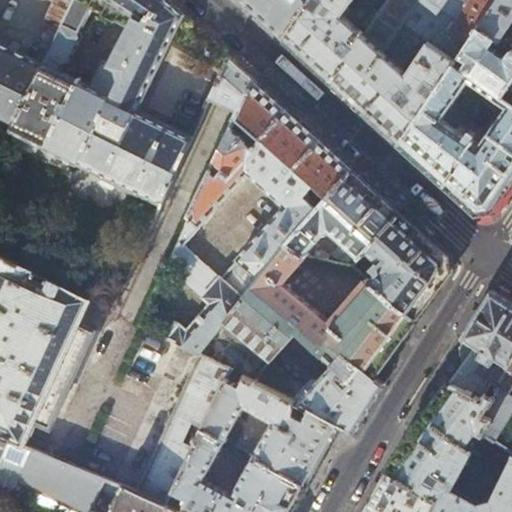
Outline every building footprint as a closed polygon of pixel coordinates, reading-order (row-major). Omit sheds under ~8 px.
[(0,0),(0,113),(9,118),(6,126),(11,128),(43,63),(0,40),(0,0)] [(10,130),(162,203),(192,138),(137,111),(170,43),(223,69),(229,55),(216,43),(206,38),(193,32),(193,33),(191,32),(190,31),(191,28),(191,26),(192,27),(195,23),(169,0),(74,0),(69,12),(59,32),(43,63),(11,128),(10,130)] [(242,0),(252,9),(285,39),(311,0),(242,0)] [(311,0),(285,39),(318,69),(332,81),(365,34),(343,15),(352,0),(311,0)] [(388,0),(365,34),(332,81),(341,90),(352,99),(418,0),(388,0)] [(372,118),(401,144),(456,62),(461,54),(480,26),(498,0),(418,0),(352,99),(372,118)] [(511,0),(498,0),(480,26),(511,48),(511,38),(502,37),(511,22),(511,0)] [(59,32),(69,12),(62,8),(52,28),(59,32)] [(492,211),(511,182),(511,100),(504,95),(511,83),(511,48),(480,26),(461,54),(469,60),(464,67),(456,62),(401,144),(440,179),(444,183),(477,213),(492,211)] [(240,65),(229,55),(223,69),(210,97),(239,112),(255,78),(240,65)] [(163,335),(200,353),(291,241),(354,169),(304,122),(255,78),(239,112),(169,265),(212,304),(188,331),(175,320),(163,335)] [(377,189),(354,169),(291,241),(307,253),(326,231),(326,232),(328,232),(329,232),(331,231),(332,230),(345,241),(334,253),(338,257),(348,259),(348,258),(355,263),(402,212),(377,189)] [(425,233),(402,212),(355,263),(353,266),(366,276),(380,260),(381,261),(381,262),(380,262),(380,265),(380,266),(381,268),(371,281),(417,319),(433,296),(452,271),(450,256),(425,233)] [(307,253),(291,241),(200,353),(201,354),(231,369),(254,381),(261,373),(229,348),(243,331),(274,358),(275,357),(282,349),(299,330),(325,353),(332,346),(342,354),(335,363),(352,378),(362,367),(374,377),(393,350),(417,319),(371,281),(368,278),(332,320),(285,282),(309,255),(307,253)] [(0,433),(17,441),(26,444),(36,421),(53,428),(98,330),(85,325),(88,320),(84,317),(89,305),(93,307),(96,301),(0,258),(0,433)] [(462,338),(463,365),(450,382),(481,399),(485,393),(491,382),(496,385),(511,360),(511,303),(492,290),(470,325),(462,338)] [(299,330),(282,349),(313,378),(306,386),(275,357),(274,358),(261,373),(254,381),(355,430),(368,409),(383,384),(374,377),(362,367),(352,378),(335,363),(325,353),(299,330)] [(231,369),(201,354),(137,492),(169,505),(204,428),(231,369)] [(499,388),(494,397),(484,413),(492,417),(485,433),(490,436),(511,450),(511,360),(496,385),(499,386),(499,388)] [(322,457),(335,433),(354,432),(355,430),(254,381),(231,369),(204,428),(227,440),(246,406),(275,422),(260,449),(241,439),(237,446),(256,457),(307,484),(322,457)] [(434,404),(412,434),(401,449),(388,472),(436,499),(433,510),(438,511),(511,511),(511,450),(490,436),(479,455),(501,467),(507,455),(511,457),(511,460),(494,497),(480,502),(452,488),(474,449),(466,445),(477,429),(484,434),(485,433),(492,417),(484,413),(494,397),(485,393),(481,399),(450,382),(434,404)] [(227,440),(204,428),(169,505),(186,511),(291,511),(307,484),(256,457),(235,497),(205,480),(227,440)] [(111,511),(125,486),(33,448),(28,461),(11,454),(17,441),(0,433),(0,480),(17,488),(17,490),(63,511),(79,511),(81,508),(89,511),(91,511),(93,508),(100,511),(111,511)] [(432,511),(433,510),(436,499),(388,472),(370,505),(366,511),(413,511),(416,509),(420,510),(419,511),(422,511),(432,511)] [(186,511),(169,505),(137,492),(125,486),(111,511),(100,511),(93,508),(91,511),(186,511)]
